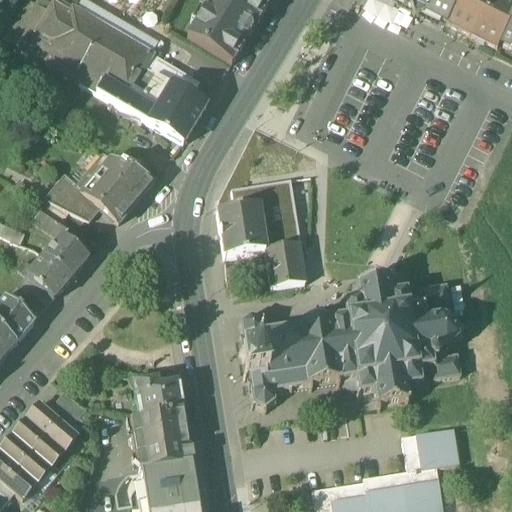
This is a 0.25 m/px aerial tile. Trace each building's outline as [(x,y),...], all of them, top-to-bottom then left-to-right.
[(268,8),(254,0),(206,0),(205,3),(208,6),(201,17),(198,15),(190,27),(194,29),(186,42),(231,69),(244,47),(241,45),(243,42),(244,42),(245,42),(248,41),(248,40),(249,40),(251,36),(251,35),(251,33),(250,32),(249,31),(252,27),(255,29),(268,8)] [(403,0),(407,2),(412,21),(425,17),(445,28),(459,0),(403,0)] [(459,0),(445,28),(471,40),(490,0),(459,0)] [(511,7),(497,0),(490,0),(471,40),(496,53),(499,48),(500,44),(511,20),(511,7)] [(47,16),(27,4),(8,35),(25,45),(28,39),(32,42),(47,16)] [(72,14),(55,4),(47,16),(32,42),(28,39),(25,45),(19,54),(95,99),(102,87),(75,71),(76,70),(48,53),(72,14)] [(151,60),(72,14),(48,53),(76,70),(75,71),(102,87),(103,85),(127,99),(142,74),(151,60)] [(511,20),(500,44),(499,48),(509,53),(511,47),(511,20)] [(25,45),(8,35),(2,45),(19,55),(19,54),(25,45)] [(198,88),(151,60),(142,74),(170,90),(151,120),(146,129),(181,150),(206,110),(190,102),(198,88)] [(170,90),(142,74),(127,99),(149,112),(146,117),(151,120),(170,90)] [(127,99),(103,85),(102,87),(95,99),(146,129),(151,120),(146,117),(149,112),(127,99)] [(286,147),(255,131),(245,151),(276,167),(286,147)] [(101,159),(75,190),(76,191),(75,192),(80,197),(91,183),(93,184),(109,163),(101,159)] [(109,163),(93,184),(91,183),(80,197),(99,214),(117,230),(153,187),(109,163)] [(64,180),(43,204),(46,206),(68,217),(87,227),(99,214),(80,197),(75,192),(76,191),(75,190),(64,180)] [(287,188),(232,197),(235,215),(256,212),(260,233),(269,231),(273,254),(298,250),(287,188)] [(68,217),(46,206),(39,217),(56,229),(59,231),(68,217)] [(264,256),(260,233),(256,212),(235,215),(214,218),(222,263),(264,256)] [(56,229),(39,217),(32,226),(49,238),(56,229)] [(24,239),(0,227),(0,240),(19,250),(24,239)] [(59,231),(56,229),(49,238),(57,244),(60,241),(61,242),(66,236),(59,231)] [(269,231),(260,233),(264,256),(273,254),(269,231)] [(61,242),(60,241),(57,244),(41,263),(70,285),(88,264),(61,242)] [(273,254),(264,256),(270,294),(304,289),(298,250),(273,254)] [(326,259),(311,261),(315,287),(330,284),(326,259)] [(70,285),(41,263),(24,283),(24,284),(52,306),(70,285)] [(324,326),(300,331),(299,327),(296,327),(297,331),(279,334),(279,331),(276,331),(276,334),(261,337),(259,328),(262,326),(261,324),(258,326),(249,322),(248,319),(246,320),(246,323),(241,329),(238,327),(237,329),(239,331),(241,342),(239,342),(240,355),(243,354),(244,359),(242,359),(239,357),(238,360),(241,362),(244,380),(242,383),(244,385),(246,382),(247,382),(248,385),(246,386),(248,399),(250,399),(252,410),(250,412),(251,414),(254,412),(263,414),(263,417),(266,417),(265,413),(273,407),(275,409),(276,407),(273,404),(271,396),(287,394),(288,398),(290,397),(290,394),(308,391),(309,395),(311,394),(310,391),(335,387),(336,391),(339,390),(338,386),(344,386),(344,389),(342,391),(352,398),(354,396),(357,396),(357,398),(355,401),(357,403),(360,399),(373,398),(374,408),(371,409),(371,412),(374,411),(375,413),(376,412),(377,416),(379,416),(378,412),(403,408),(403,411),(406,411),(405,408),(407,408),(407,406),(411,405),(410,403),(406,403),(405,392),(420,390),(422,392),(423,390),(420,388),(418,375),(430,372),(432,386),(458,382),(455,361),(445,363),(444,355),(454,346),(458,348),(459,346),(455,343),(453,330),(457,327),(455,325),(451,328),(439,323),(438,314),(447,313),(444,292),(417,296),(417,302),(404,303),(404,298),(406,296),(404,295),(402,297),(388,299),(387,288),(390,288),(390,285),(386,286),(386,284),(385,284),(384,281),(382,281),(383,285),(358,289),(357,285),(355,286),(355,289),(353,290),(354,292),(351,292),(351,295),(354,295),(356,305),(344,307),(340,305),(339,307),(342,309),(343,312),(339,313),(336,311),(330,320),(332,321),(332,325),(327,326),(326,322),(323,323),(324,326)] [(52,306),(24,284),(17,292),(19,294),(8,306),(33,328),(52,306)] [(8,306),(4,303),(0,307),(0,337),(14,350),(33,328),(8,306)] [(0,366),(14,350),(0,337),(0,366)] [(159,384),(134,387),(139,421),(183,415),(179,387),(160,390),(159,384)] [(81,413),(63,397),(55,406),(76,424),(86,414),(81,413)] [(76,424),(55,406),(47,415),(69,434),(76,424)] [(47,415),(39,408),(25,425),(63,457),(77,441),(69,434),(47,415)] [(139,421),(129,422),(138,476),(191,468),(183,415),(139,421)] [(63,457),(25,425),(11,441),(49,473),(63,457)] [(408,479),(361,486),(362,489),(310,497),(312,511),(439,511),(434,475),(456,472),(451,437),(402,445),(408,479)] [(49,473),(11,441),(0,454),(0,458),(36,489),(49,473)] [(36,489),(0,458),(0,486),(13,498),(22,505),(36,489)] [(198,511),(191,468),(138,476),(143,511),(198,511)] [(13,498),(0,486),(0,502),(6,507),(13,498)]
